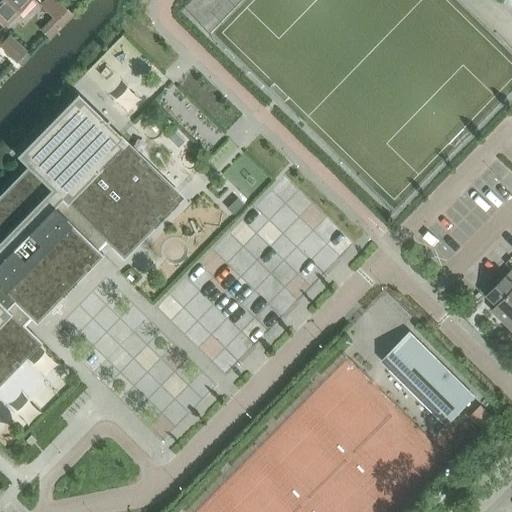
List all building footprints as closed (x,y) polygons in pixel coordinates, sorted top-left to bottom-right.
[(0,0),(0,22),(3,25),(28,0),(0,0)] [(54,0),(41,0),(38,4),(55,21),(65,11),(54,0)] [(135,101),(169,63),(127,26),(88,70),(105,85),(111,80),(135,101)] [(0,42),(0,46),(12,59),(15,62),(24,52),(7,35),(0,42)] [(0,375),(37,337),(23,324),(32,316),(57,289),(61,293),(73,281),(69,277),(98,248),(104,241),(118,255),(175,197),(117,140),(72,97),(42,128),(16,154),(27,166),(0,193),(0,375)] [(146,121),(164,130),(173,113),(156,103),(146,121)] [(184,141),(173,130),(166,136),(178,148),(184,141)] [(181,153),(197,162),(207,145),(191,136),(181,153)] [(233,214),(243,204),(237,198),(226,208),(233,214)] [(346,244),(357,234),(349,225),(338,235),(346,244)] [(492,310),(508,325),(511,321),(511,269),(487,295),(497,304),(492,310)] [(474,396),(410,332),(382,360),(446,425),(474,396)] [(492,416),(481,405),(469,417),(480,428),(492,416)]
